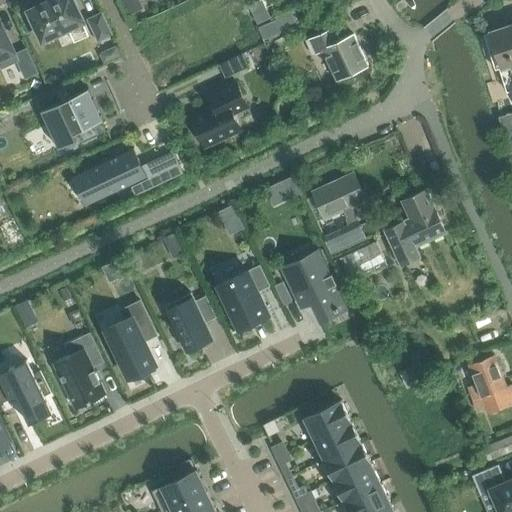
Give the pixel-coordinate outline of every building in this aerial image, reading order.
[(84,22),(74,0),(50,0),(28,10),(43,41),(84,22)] [(197,11),(153,31),(167,63),(211,42),(197,11)] [(269,11),(256,17),(259,24),(272,18),(269,11)] [(111,34),(102,13),(89,19),(99,40),(111,34)] [(276,20),(260,28),(266,40),(282,32),(281,31),(276,20)] [(16,55),(2,23),(0,23),(0,63),(2,68),(18,61),(26,78),(38,73),(27,50),(16,55)] [(511,25),(492,32),(504,69),(511,66),(511,113),(501,117),(505,130),(511,127),(511,25)] [(313,53),(322,49),(337,80),(368,65),(354,34),(339,41),(334,30),(307,42),(313,53)] [(503,66),(492,32),(491,32),(489,33),(488,33),(488,35),(494,51),(494,52),(499,69),(500,71),(501,70),(504,69),(503,66)] [(243,53),(219,64),(225,77),(249,66),(243,53)] [(56,74),(45,79),(50,90),(61,85),(56,74)] [(214,107),(191,118),(205,146),(241,130),(233,113),(248,106),(236,81),(208,94),(214,107)] [(89,88),(41,110),(59,148),(78,139),(79,143),(108,130),(103,120),(89,88)] [(134,147),(72,176),(72,177),(77,175),(90,202),(85,204),(86,205),(148,176),(149,178),(132,186),(135,195),(183,172),(173,150),(142,165),(134,148),(135,148),(134,147)] [(314,192),(313,192),(325,218),(326,218),(326,217),(343,209),(347,219),(346,219),(348,225),(341,229),(349,246),(366,238),(358,221),(351,206),(366,199),(354,173),(339,180),(339,181),(314,192)] [(297,179),(287,184),(292,195),(302,190),(297,179)] [(434,207),(426,189),(402,200),(411,217),(404,220),(386,229),(397,254),(402,264),(420,255),(415,245),(422,242),(446,232),(434,207)] [(234,205),(219,213),(222,220),(237,213),(234,205)] [(174,233),(166,236),(169,242),(177,238),(174,233)] [(334,260),(335,261),(341,258),(352,282),(388,265),(377,241),(334,260)] [(301,306),(312,301),(319,316),(336,308),(336,309),(339,308),(339,306),(344,304),(347,310),(349,309),(319,248),(318,248),(318,249),(321,255),(296,267),(285,272),(287,276),(299,300),(301,306)] [(123,258),(115,261),(122,274),(129,271),(123,258)] [(249,270),(218,285),(239,329),(270,314),(259,291),(271,286),(261,264),(249,270)] [(66,287),(59,291),(63,299),(71,296),(66,287)] [(206,322),(217,317),(206,295),(195,301),(191,292),(165,305),(174,324),(171,325),(178,340),(181,338),(187,350),(213,337),(206,322)] [(145,340),(157,334),(141,300),(121,310),(125,320),(106,329),(129,378),(157,365),(145,340)] [(101,382),(101,381),(95,369),(91,362),(102,357),(91,333),(84,336),(88,345),(54,362),(76,408),(107,393),(101,382)] [(424,365),(433,361),(426,346),(417,350),(424,365)] [(494,354),(469,364),(476,384),(468,387),(476,407),(484,404),(487,412),(511,402),(511,384),(507,386),(494,354)] [(0,406),(17,398),(30,424),(53,412),(45,395),(51,392),(41,370),(34,373),(27,359),(0,372),(0,406)] [(413,366),(401,372),(408,387),(420,381),(413,366)] [(304,417),(314,439),(334,429),(351,421),(341,399),(324,408),(304,417)] [(0,442),(10,437),(0,416),(0,442)] [(314,439),(324,459),(344,450),(361,442),(351,421),(334,429),(314,439)] [(489,459),(511,450),(511,435),(484,447),(489,459)] [(324,459),(334,480),(354,471),(371,462),(361,442),(344,450),(324,459)] [(288,452),(284,445),(274,450),(277,457),(288,452)] [(291,459),(288,452),(277,457),(280,464),(285,462),(291,459)] [(280,464),(293,491),(298,488),(285,462),(280,464)] [(334,480),(344,501),(363,491),(381,483),(371,462),(354,471),(334,480)] [(511,480),(506,482),(499,464),(473,474),(481,494),(492,489),(501,511),(511,511),(511,479),(511,480)] [(207,491),(197,469),(161,487),(152,491),(162,511),(171,508),(207,491)] [(344,501),(349,511),(372,511),(373,511),(391,503),(381,483),(363,491),(344,501)] [(308,493),(304,485),(298,488),(293,491),(297,498),(308,493)] [(215,511),(217,511),(207,491),(171,508),(162,511),(165,511),(167,511),(215,511)] [(315,498),(311,491),(308,493),(297,498),(300,505),(305,503),(315,498)] [(300,505),(303,511),(309,511),(305,503),(300,505)] [(372,511),(395,511),(391,503),(373,511),(372,511)]
